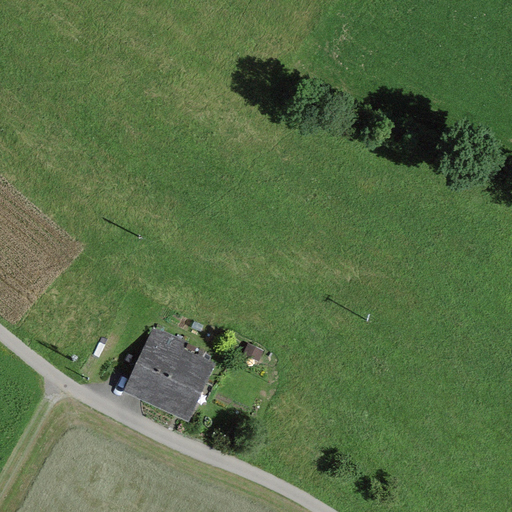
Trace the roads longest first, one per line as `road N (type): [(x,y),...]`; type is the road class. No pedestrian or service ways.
road 1 (residential): [(328,511),(60,374),(0,326)]
road 2 (track): [(0,483),(60,374)]
